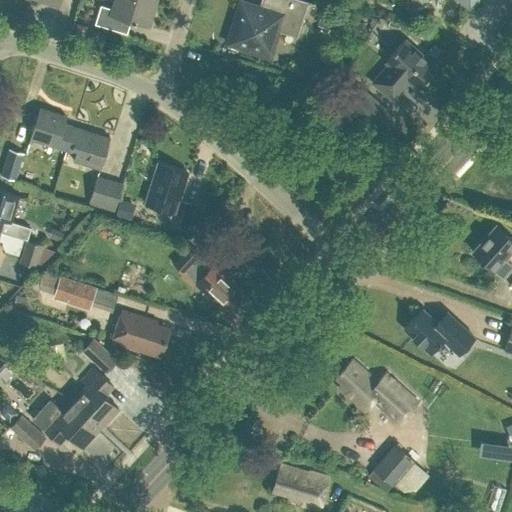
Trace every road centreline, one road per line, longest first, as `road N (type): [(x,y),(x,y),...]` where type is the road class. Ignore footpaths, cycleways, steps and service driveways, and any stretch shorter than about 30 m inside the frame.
road 1 (tertiary): [(120,511),(351,261)]
road 2 (residential): [(351,261),(159,91)]
road 3 (tertiary): [(351,261),(511,89)]
road 4 (residential): [(159,91),(0,41)]
